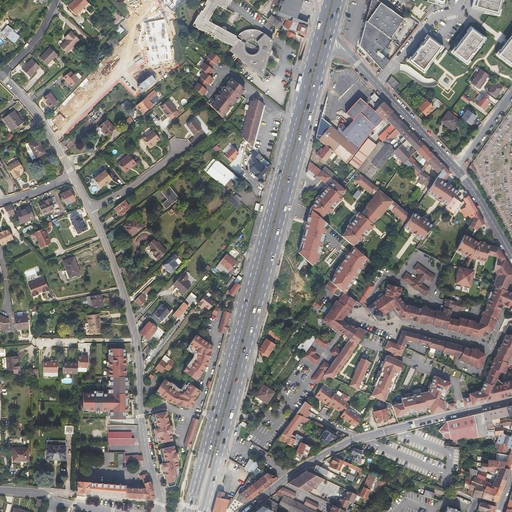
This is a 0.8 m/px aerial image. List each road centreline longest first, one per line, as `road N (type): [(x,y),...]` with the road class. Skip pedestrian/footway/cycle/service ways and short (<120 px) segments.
road 1 (primary): [(327,4),(189,511)]
road 2 (primary): [(205,511),(329,41)]
road 3 (tertiary): [(157,511),(137,339),(112,259),(72,175)]
road 4 (secondary): [(511,399),(350,440),(243,511)]
road 5 (residential): [(460,0),(424,28),(378,84)]
